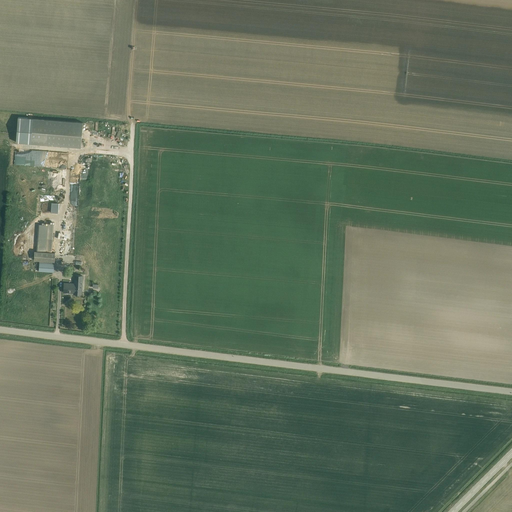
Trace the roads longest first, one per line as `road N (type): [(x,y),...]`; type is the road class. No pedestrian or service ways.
road 1 (unclassified): [(511,391),(0,329)]
road 2 (unknown): [(131,171),(121,344)]
